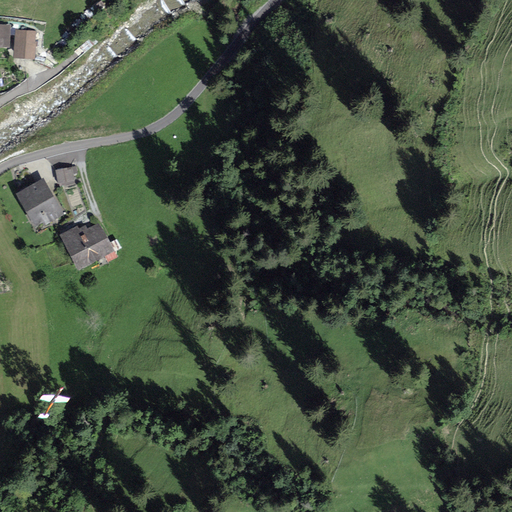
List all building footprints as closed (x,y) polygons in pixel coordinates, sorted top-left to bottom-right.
[(0,48),(9,49),(10,26),(0,24),(0,48)] [(35,42),(36,32),(16,30),(13,58),(34,61),(36,42),(35,42)] [(76,183),(74,175),(78,175),(76,166),(55,171),(58,184),(59,184),(60,186),(76,183)] [(64,215),(43,178),(14,194),(34,228),(42,223),(44,226),(64,215)] [(110,243),(99,223),(87,229),(85,225),(78,229),(77,226),(58,236),(77,271),(104,257),(108,263),(117,258),(115,252),(110,243)] [(110,243),(115,252),(122,249),(117,239),(110,243)]
